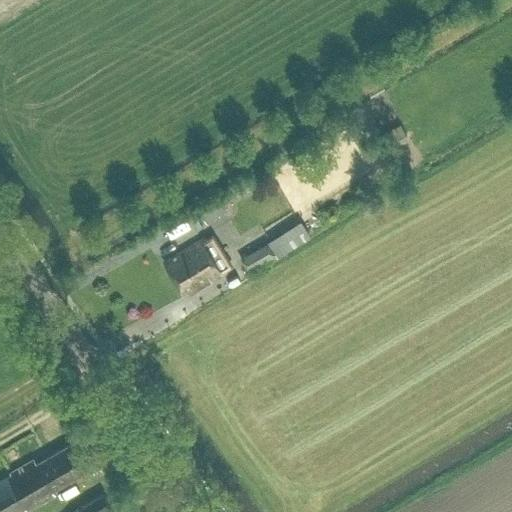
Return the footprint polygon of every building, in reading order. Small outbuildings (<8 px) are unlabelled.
[(400,123),(377,135),(386,150),(408,138),(400,123)] [(217,222),(236,207),(224,193),(205,207),(217,222)] [(310,234),(303,223),(269,243),(276,255),(310,234)] [(185,296),(223,273),(201,238),(164,261),(185,296)] [(276,256),(276,255),(269,243),(267,241),(239,257),(247,272),(276,256)] [(0,511),(22,511),(55,493),(52,489),(89,468),(73,441),(36,462),(34,458),(10,472),(11,473),(0,479),(0,511)] [(113,511),(103,494),(71,511),(113,511)]
